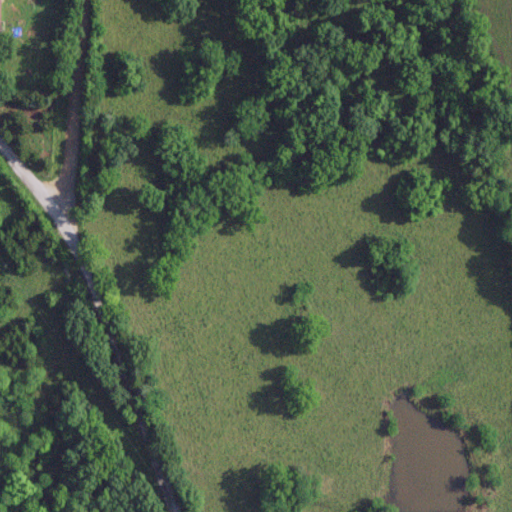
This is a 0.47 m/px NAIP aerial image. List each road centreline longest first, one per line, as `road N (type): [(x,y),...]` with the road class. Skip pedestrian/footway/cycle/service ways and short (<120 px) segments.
road 1 (residential): [(177,511),(107,305),(78,238),(51,202)]
road 2 (residential): [(51,202),(72,121),(79,0)]
